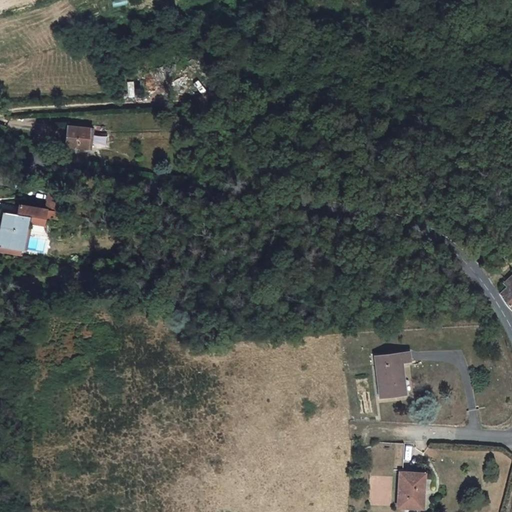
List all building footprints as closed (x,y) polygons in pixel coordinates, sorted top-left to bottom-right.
[(88,129),(66,127),(65,147),(86,148),(88,129)] [(54,206),(58,194),(44,192),(42,205),(54,206)] [(51,216),(53,209),(17,205),(15,213),(1,213),(0,218),(0,250),(22,253),(23,238),(28,238),(28,227),(23,226),(24,222),(28,223),(29,221),(44,223),(44,217),(51,216)] [(511,285),(501,296),(511,312),(511,285)] [(409,353),(377,356),(380,396),(405,395),(402,362),(410,361),(409,353)] [(406,441),(396,441),(395,467),(405,468),(406,441)] [(422,489),(423,474),(400,473),(397,507),(417,508),(418,489),(422,489)]
